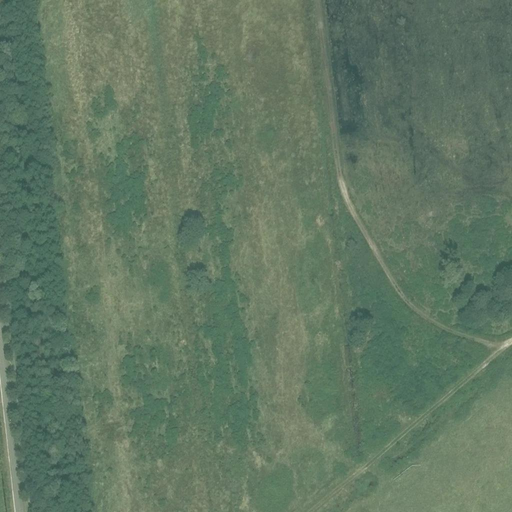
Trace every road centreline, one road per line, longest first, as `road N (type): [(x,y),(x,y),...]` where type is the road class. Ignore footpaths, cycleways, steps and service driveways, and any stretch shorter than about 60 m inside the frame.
road 1 (track): [(511,342),(453,331),(398,293),(346,194),(318,0)]
road 2 (track): [(511,343),(318,511)]
road 3 (tertiary): [(19,511),(0,340)]
